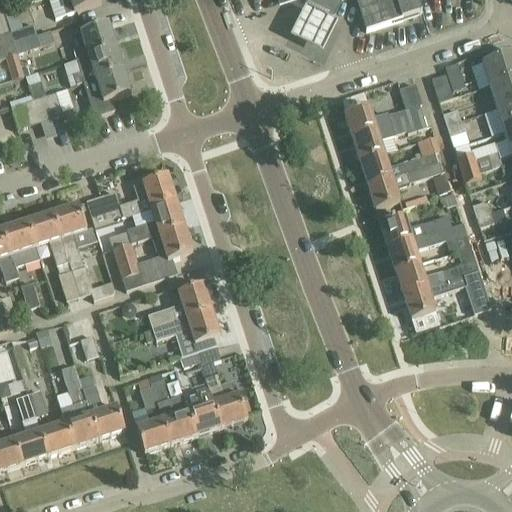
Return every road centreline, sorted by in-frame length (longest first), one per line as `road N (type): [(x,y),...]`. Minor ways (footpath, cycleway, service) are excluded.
road 1 (residential): [(287,443),(181,135)]
road 2 (residential): [(248,113),(511,28)]
road 3 (residential): [(325,320),(248,113)]
road 4 (residential): [(287,443),(268,459),(92,511)]
road 5 (residential): [(181,135),(0,196)]
road 6 (residential): [(370,395),(452,376),(511,377)]
road 7 (residential): [(181,135),(138,0)]
road 8 (residential): [(351,404),(420,511)]
road 9 (residential): [(442,497),(370,395)]
road 10 (residential): [(205,0),(248,113)]
